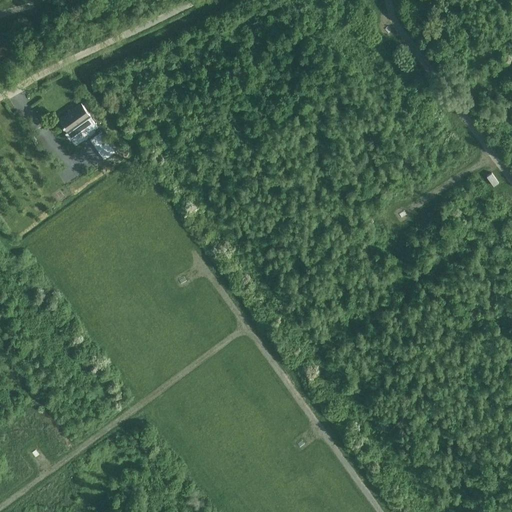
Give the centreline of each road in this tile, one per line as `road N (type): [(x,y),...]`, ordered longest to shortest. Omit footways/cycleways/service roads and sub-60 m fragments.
road 1 (unknown): [(511,178),(387,0)]
road 2 (unclassified): [(0,97),(194,0)]
